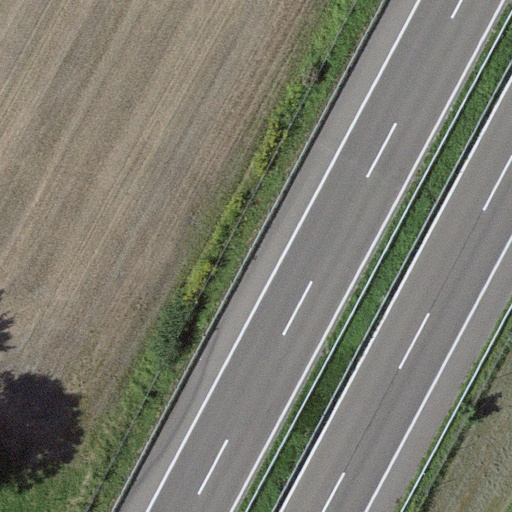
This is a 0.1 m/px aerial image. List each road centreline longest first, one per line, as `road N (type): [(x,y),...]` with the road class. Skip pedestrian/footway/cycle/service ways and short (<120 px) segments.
road 1 (motorway): [(462,0),(188,511)]
road 2 (motorway): [(325,511),(511,163)]
